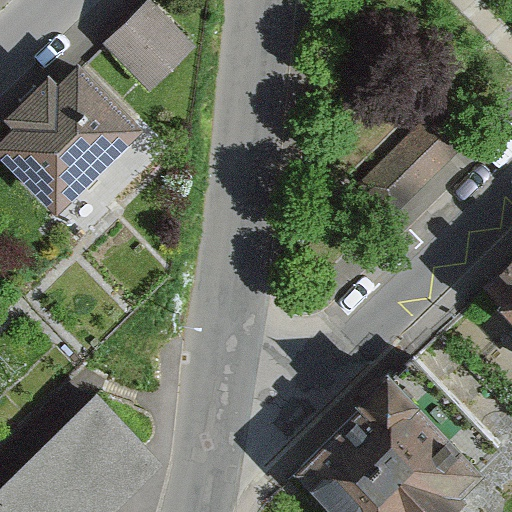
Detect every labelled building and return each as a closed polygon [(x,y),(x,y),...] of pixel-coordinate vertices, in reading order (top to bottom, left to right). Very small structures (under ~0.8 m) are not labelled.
[(156,0),(140,0),(106,33),(152,81),(195,40),(156,0)] [(11,115),(0,125),(0,137),(55,194),(139,112),(78,50),(59,69),(50,60),(2,106),(11,115)] [(441,99),(368,171),(399,203),(433,169),(472,130),(441,99)] [(511,243),(492,264),(511,282),(511,243)] [(480,445),(396,360),(299,456),(355,511),(431,511),(466,478),(456,468),(480,445)] [(0,511),(94,511),(164,443),(103,382),(0,484),(0,511)]
